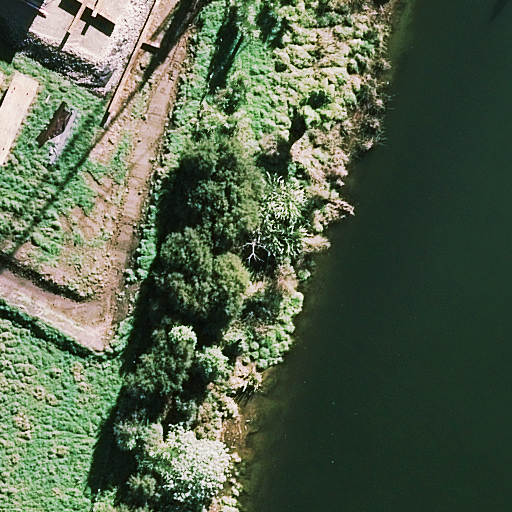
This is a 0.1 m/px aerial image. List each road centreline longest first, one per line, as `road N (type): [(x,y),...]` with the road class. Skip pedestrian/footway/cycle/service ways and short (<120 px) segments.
road 1 (motorway): [(511,319),(25,0)]
road 2 (motorway): [(167,0),(511,229)]
